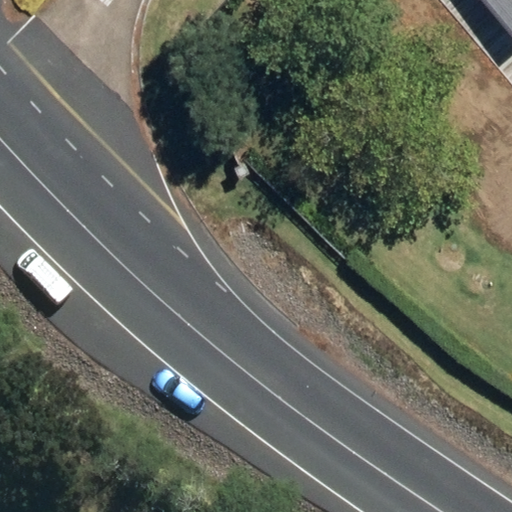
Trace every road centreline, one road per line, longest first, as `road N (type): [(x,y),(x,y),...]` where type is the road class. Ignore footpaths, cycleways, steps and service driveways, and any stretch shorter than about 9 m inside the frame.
road 1 (tertiary): [(442,511),(210,337),(96,236),(14,148)]
road 2 (residential): [(113,0),(68,83),(14,148)]
